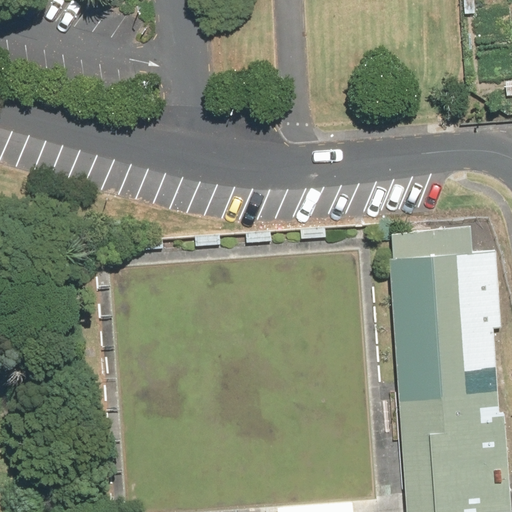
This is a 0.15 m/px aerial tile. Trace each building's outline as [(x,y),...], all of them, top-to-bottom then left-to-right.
[(399,255),(392,256),(411,511),(511,511),(511,454),(509,415),(502,416),(496,326),(504,325),(498,251),(478,253),(476,224),(397,230),(399,255)] [(331,227),(303,227),(304,244),(331,244),(331,227)] [(275,229),(248,230),(248,247),(275,246),(275,229)] [(224,232),(197,233),(197,250),(225,249),(224,232)] [(171,236),(143,237),(144,254),(171,253),(171,236)]
